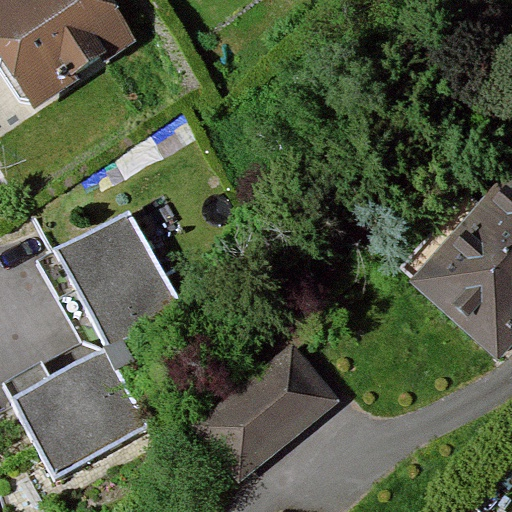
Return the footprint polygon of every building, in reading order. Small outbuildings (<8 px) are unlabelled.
[(85,0),(7,0),(0,5),(0,78),(35,126),(128,59),(85,0)] [(511,160),(399,290),(494,373),(511,352),(511,160)] [(125,225),(50,270),(107,366),(182,321),(125,225)] [(195,437),(240,489),(337,407),(291,355),(195,437)] [(141,438),(102,368),(8,420),(47,490),(141,438)]
